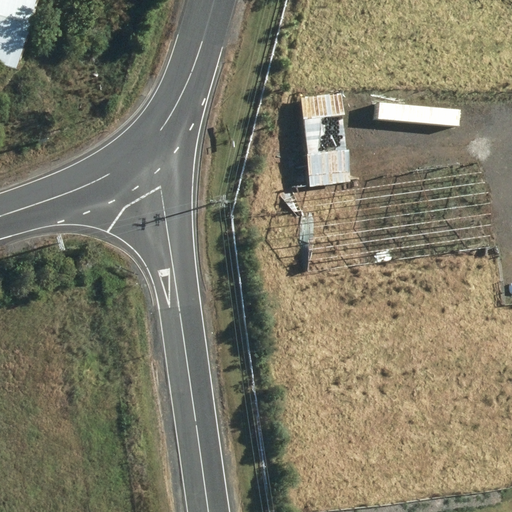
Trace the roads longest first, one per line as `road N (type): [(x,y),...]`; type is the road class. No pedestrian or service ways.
road 1 (unclassified): [(209,511),(165,199),(139,161)]
road 2 (tertiary): [(139,161),(171,129),(189,94),(216,0)]
road 3 (tertiary): [(0,217),(139,161)]
